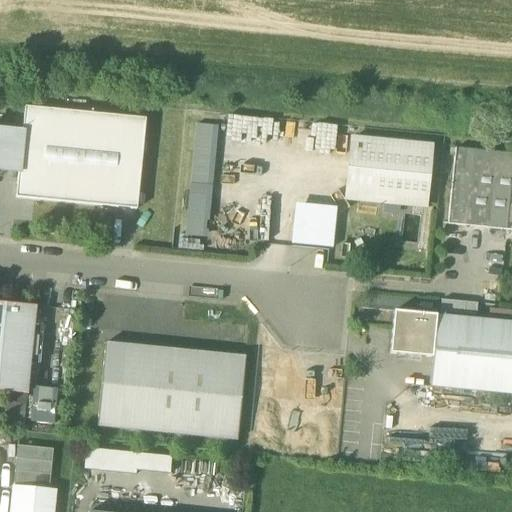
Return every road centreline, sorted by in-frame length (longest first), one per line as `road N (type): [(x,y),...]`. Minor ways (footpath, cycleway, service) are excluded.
road 1 (residential): [(0,261),(301,292)]
road 2 (unknown): [(280,290),(365,363),(370,435)]
